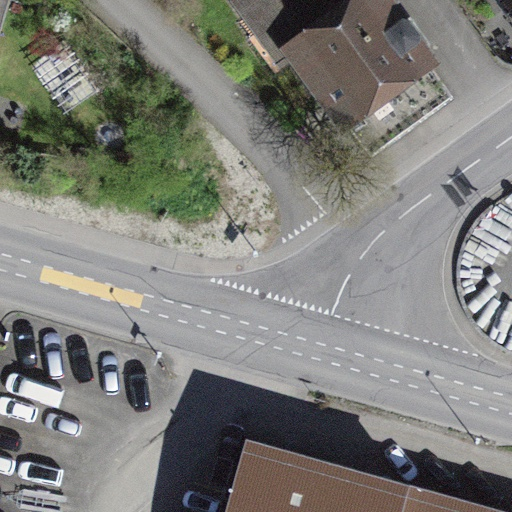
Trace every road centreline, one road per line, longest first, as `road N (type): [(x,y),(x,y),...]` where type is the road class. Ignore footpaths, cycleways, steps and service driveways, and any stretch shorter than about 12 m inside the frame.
road 1 (residential): [(121,0),(179,50),(384,269)]
road 2 (primary): [(0,264),(315,354)]
road 3 (primary): [(315,354),(511,407)]
road 4 (tertiary): [(511,144),(421,224),(384,269)]
